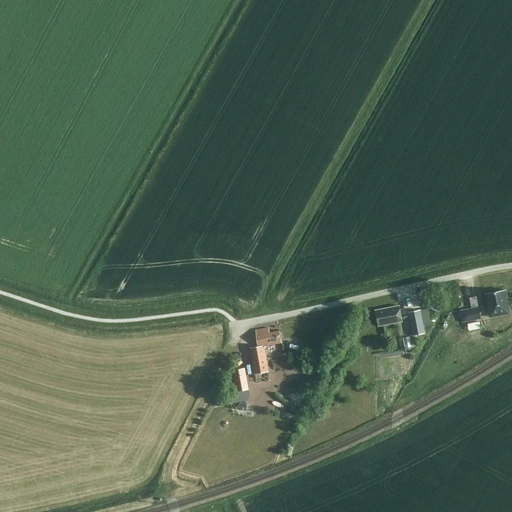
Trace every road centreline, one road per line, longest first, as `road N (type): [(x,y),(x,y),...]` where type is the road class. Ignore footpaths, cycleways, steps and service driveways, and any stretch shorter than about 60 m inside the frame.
road 1 (unclassified): [(511,266),(237,324)]
road 2 (track): [(168,486),(171,457),(237,324)]
